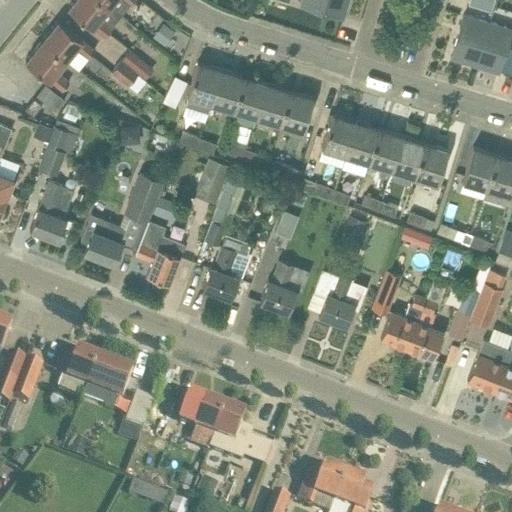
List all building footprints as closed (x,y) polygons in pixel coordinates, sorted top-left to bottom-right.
[(72,0),(68,5),(106,35),(112,27),(111,26),(121,14),(103,0),(72,0)] [(103,0),(121,14),(130,2),(131,3),(134,0),(103,0)] [(348,0),(300,0),(300,3),(343,16),(348,0)] [(482,0),(480,7),(490,10),(491,10),(494,0),(482,0)] [(451,56),(475,63),(488,20),(464,12),(451,56)] [(42,38),(66,58),(76,46),(89,56),(96,48),(58,18),(42,38)] [(499,70),(504,53),(511,27),(488,20),(475,63),(499,70)] [(163,21),(152,35),(164,44),(175,30),(163,21)] [(25,58),(63,88),(69,80),(57,69),(66,58),(42,38),(25,58)] [(121,58),(145,78),(154,66),(130,47),(121,58)] [(145,78),(121,58),(112,70),(137,90),(146,79),(145,78)] [(186,104),(208,111),(221,67),(198,59),(187,94),(189,94),(186,104)] [(234,108),(241,83),(244,74),(221,67),(208,111),(211,101),(234,108)] [(163,97),(175,104),(189,80),(177,73),(163,97)] [(244,74),(241,83),(234,108),(257,115),(267,81),(244,74)] [(267,81),(257,115),(279,122),(290,88),(267,81)] [(37,93),(57,109),(66,98),(45,82),(37,93)] [(279,122),(303,129),(314,95),(290,88),(279,122)] [(34,96),(25,107),(33,114),(42,103),(34,96)] [(2,127),(44,143),(51,124),(9,108),(2,127)] [(333,111),(330,121),(322,146),(346,153),(353,128),(356,119),(333,111)] [(356,119),(353,128),(346,153),(368,160),(379,126),(356,119)] [(68,130),(56,124),(39,168),(55,174),(65,149),(61,148),(68,130)] [(402,133),(379,126),(368,160),(391,167),(402,133)] [(196,145),(200,136),(183,130),(180,139),(196,145)] [(402,133),(391,167),(414,174),(425,140),(402,133)] [(213,151),(216,142),(200,136),(196,145),(213,151)] [(425,140),(414,174),(438,182),(448,147),(425,140)] [(246,147),(230,141),(226,152),(243,158),(246,147)] [(473,144),(470,154),(462,180),(486,187),(497,152),(473,144)] [(246,147),(243,158),(259,164),(263,153),(246,147)] [(511,156),(497,152),(486,187),(483,196),(506,203),(511,183),(511,156)] [(201,174),(209,177),(201,196),(216,202),(231,164),(216,158),(208,155),(201,174)] [(271,168),(296,178),(300,168),(275,158),(271,168)] [(145,219),(162,177),(141,169),(125,211),(145,219)] [(0,212),(8,193),(13,177),(0,172),(0,212)] [(334,187),(304,176),(300,186),(330,197),(334,187)] [(67,216),(64,215),(74,189),(49,179),(39,205),(38,205),(30,228),(58,239),(67,216)] [(334,187),(330,197),(346,204),(350,193),(334,187)] [(85,201),(87,193),(78,191),(76,199),(85,201)] [(365,193),(361,202),(378,208),(381,199),(365,193)] [(165,217),(172,199),(160,194),(153,211),(165,217)] [(381,199),(378,208),(394,215),(398,205),(381,199)] [(274,232),(290,238),(299,214),(284,208),(274,232)] [(410,210),(406,220),(424,226),(427,216),(410,210)] [(127,225),(112,220),(91,212),(81,238),(88,241),(85,249),(113,260),(127,225)] [(360,234),(366,219),(350,213),(346,223),(344,228),(360,234)] [(225,222),(213,217),(205,238),(217,243),(225,222)] [(169,281),(185,242),(163,233),(166,225),(149,218),(135,252),(152,259),(147,273),(169,281)] [(437,231),(454,237),(458,228),(441,221),(437,231)] [(429,244),(433,233),(404,224),(400,235),(429,244)] [(230,296),(234,287),(239,274),(242,275),(251,252),(247,251),(251,242),(226,232),(214,264),(211,263),(202,285),(230,296)] [(259,232),(257,237),(266,241),(268,235),(259,232)] [(469,243),(485,250),(489,241),(473,234),(469,243)] [(495,260),(511,266),(511,265),(511,244),(502,241),(495,260)] [(310,269),(295,263),(279,257),(271,278),(269,277),(260,299),(288,310),(297,289),(302,291),(310,269)] [(479,290),(488,267),(490,262),(483,259),(472,288),(479,290)] [(337,272),(322,266),(312,290),(325,295),(318,312),(347,323),(353,306),(358,308),(367,284),(353,278),(354,276),(338,270),(337,272)] [(488,267),(479,290),(476,298),(470,313),(469,317),(470,318),(488,325),(507,274),(488,267)] [(386,312),(401,273),(387,268),(371,306),(386,312)] [(433,356),(443,329),(431,324),(436,312),(433,311),(437,301),(439,302),(448,279),(434,274),(426,296),(417,318),(407,346),(433,356)] [(417,318),(426,296),(416,291),(412,302),(409,300),(404,313),(391,308),(381,336),(407,346),(417,318)] [(470,313),(457,309),(456,309),(447,333),(461,339),(469,317),(470,313)] [(0,352),(1,353),(12,324),(0,319),(0,352)] [(467,378),(493,388),(504,360),(492,356),(496,346),(482,341),(467,378)] [(452,343),(445,361),(451,364),(458,345),(452,343)] [(493,388),(511,395),(511,348),(509,347),(504,360),(493,388)] [(54,373),(62,376),(87,385),(98,356),(77,349),(76,352),(64,348),(54,373)] [(12,395),(12,396),(27,358),(9,351),(0,375),(0,399),(9,403),(12,395)] [(87,385),(82,397),(114,410),(119,398),(122,399),(133,370),(98,356),(87,385)] [(27,358),(12,396),(28,402),(42,364),(27,358)] [(136,392),(125,422),(123,422),(118,435),(137,442),(142,429),(144,430),(152,410),(156,400),(136,392)] [(184,423),(190,425),(211,433),(214,434),(225,405),(204,397),(199,411),(190,408),(184,423)] [(11,432),(21,405),(12,402),(2,428),(11,432)] [(225,405),(214,434),(244,446),(250,431),(240,427),(246,413),(225,405)] [(152,410),(144,430),(137,448),(152,454),(167,416),(152,410)] [(80,427),(71,424),(68,431),(77,435),(80,427)] [(85,460),(91,443),(72,437),(67,454),(85,460)] [(10,461),(22,468),(27,460),(15,452),(10,461)] [(297,500),(314,507),(319,494),(335,500),(345,472),(325,464),(322,471),(310,466),(297,500)] [(329,511),(364,511),(373,490),(363,486),(366,480),(345,472),(335,500),(334,501),(329,511)] [(203,477),(196,492),(213,500),(220,485),(203,477)] [(163,507),(167,495),(133,482),(128,494),(163,507)] [(274,491),(265,511),(283,511),(290,497),(274,491)] [(185,511),(189,504),(174,498),(168,511),(185,511)]
